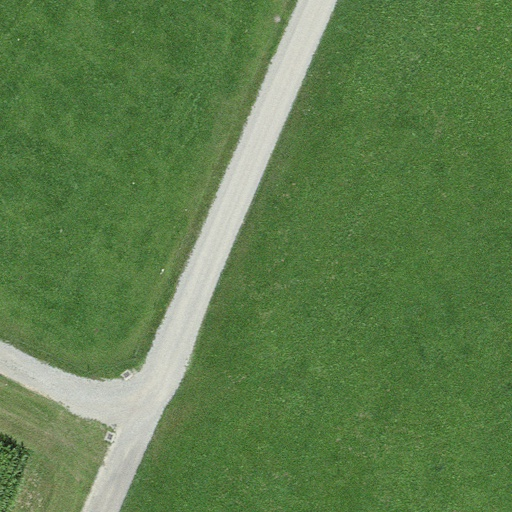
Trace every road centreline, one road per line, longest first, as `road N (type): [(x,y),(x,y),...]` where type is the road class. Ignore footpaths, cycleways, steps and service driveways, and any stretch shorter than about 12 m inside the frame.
road 1 (track): [(109,511),(326,0)]
road 2 (track): [(149,420),(0,348)]
